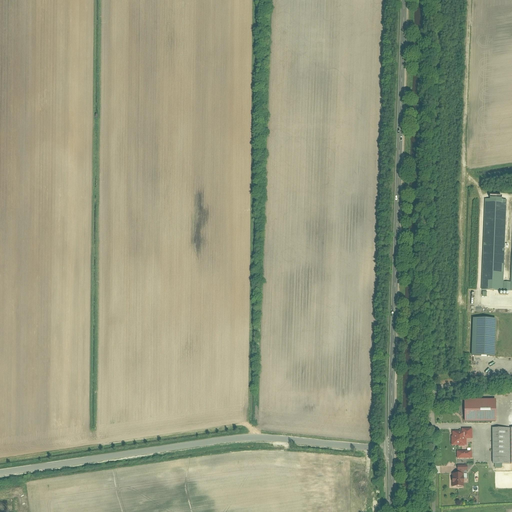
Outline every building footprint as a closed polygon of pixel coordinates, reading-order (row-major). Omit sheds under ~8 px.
[(485,201),(481,291),(511,292),(511,250),(511,285),(503,284),(506,202),(503,202),(503,201),(490,201),(490,202),(485,201)] [(496,323),(473,322),(472,359),(495,360),(496,323)] [(490,422),(490,402),(469,402),(469,422),(490,422)] [(510,430),(494,430),(494,464),(510,464),(510,430)] [(463,431),(463,434),(465,434),(465,440),(466,440),(472,440),(472,431),(463,431)] [(463,434),(454,434),(454,439),(453,439),(453,447),(459,446),(459,448),(464,448),(464,447),(466,447),(466,440),(465,440),(465,434),(463,434)] [(459,472),(459,476),(454,476),(454,489),(465,489),(465,472),(468,472),(468,467),(459,467),(459,472)]
